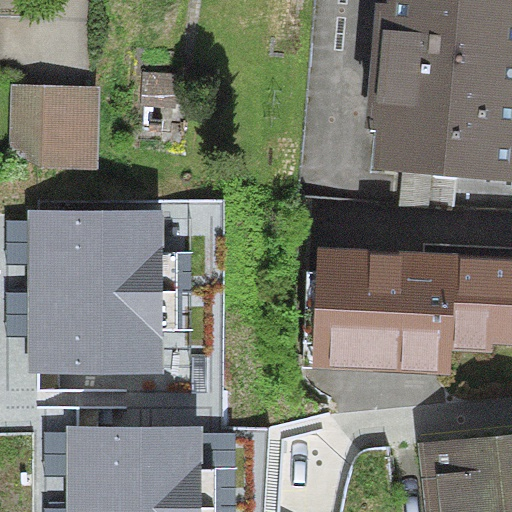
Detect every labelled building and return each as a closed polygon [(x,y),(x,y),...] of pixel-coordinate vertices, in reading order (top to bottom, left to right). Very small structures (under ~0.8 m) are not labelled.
[(386,127),(383,164),(511,176),(511,0),(385,0),(374,126),(386,127)] [(95,92),(11,90),(8,175),(92,177),(95,92)] [(33,218),(33,363),(152,363),(153,219),(33,218)] [(511,262),(327,255),(323,352),(440,357),(441,331),(511,333),(511,262)] [(188,511),(188,434),(76,434),(76,511),(188,511)] [(511,511),(511,437),(428,445),(434,511),(511,511)]
